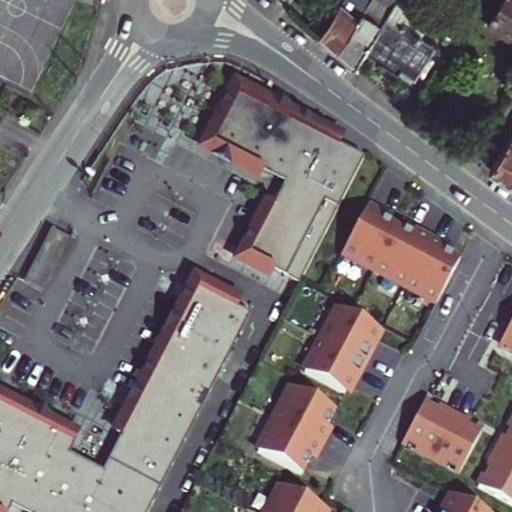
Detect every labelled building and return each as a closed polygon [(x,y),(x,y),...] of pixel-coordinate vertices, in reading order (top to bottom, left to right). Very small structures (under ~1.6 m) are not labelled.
[(342,0),(321,34),(339,50),(370,0),(342,0)] [(367,50),(396,0),(370,0),(339,50),(357,66),(367,50)] [(396,0),(367,50),(400,71),(402,67),(418,76),(438,45),(423,35),(433,18),(421,10),(426,0),(396,0)] [(460,32),(479,0),(461,0),(447,24),(460,32)] [(511,0),(502,0),(489,23),(511,37),(511,0)] [(245,104),(235,99),(208,151),(282,190),(244,263),(296,290),(361,164),(322,144),(273,119),(245,104)] [(511,136),(492,167),(511,180),(511,136)] [(421,202),(411,220),(435,234),(446,216),(421,202)] [(402,226),(368,208),(342,257),(377,275),(402,226)] [(406,290),(429,240),(402,226),(377,275),(406,290)] [(68,246),(51,237),(25,287),(43,296),(68,246)] [(406,290),(436,305),(462,259),(429,240),(406,290)] [(148,511),(247,320),(194,293),(123,432),(100,478),(66,461),(73,448),(0,410),(0,511),(148,511)] [(383,336),(334,311),(317,342),(368,368),(383,336)] [(511,320),(498,347),(511,354),(511,320)] [(317,342),(300,373),(352,400),(368,368),(317,342)] [(340,416),(290,391),(274,423),(324,449),(340,416)] [(452,420),(423,404),(401,446),(431,461),(452,420)] [(459,475),(480,434),(452,420),(431,461),(459,475)] [(274,423),(258,455),(309,481),(324,449),(274,423)] [(511,423),(497,455),(511,463),(511,423)] [(511,463),(497,455),(477,490),(511,508),(511,463)] [(323,511),(279,490),(267,511),(323,511)] [(475,511),(446,497),(438,511),(475,511)]
